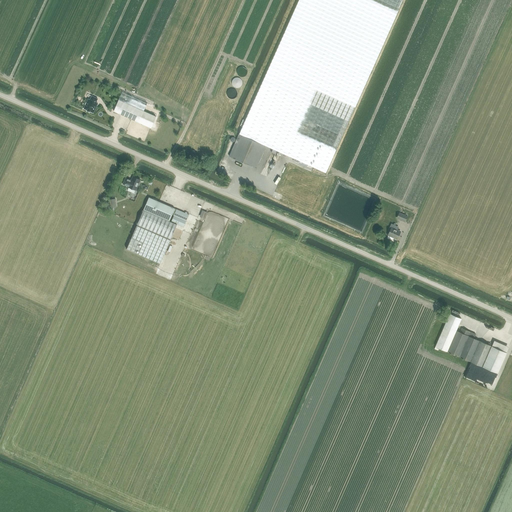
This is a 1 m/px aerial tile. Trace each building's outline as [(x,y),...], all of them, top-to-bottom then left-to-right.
[(298,0),(285,32),(371,70),(402,0),(298,0)] [(326,173),(371,70),(285,32),(239,135),(240,135),(246,138),(247,136),(250,138),(249,139),(266,147),(267,146),(282,153),(326,173)] [(247,70),(247,69),(246,67),(245,66),(243,66),(241,66),(240,66),(239,67),(238,69),(238,70),(238,72),(239,73),(241,74),(242,75),(244,75),(244,74),(245,74),(247,72),(247,70)] [(241,80),(241,78),(240,77),(239,76),(238,76),(237,76),(235,76),(234,77),(233,78),(232,79),(232,80),(232,82),(233,83),(235,84),(236,85),(238,85),(239,84),(240,84),(241,82),(241,80)] [(147,104),(122,93),(113,112),(151,128),(156,117),(143,111),(147,104)] [(85,105),(85,106),(84,109),(93,113),(97,104),(96,103),(97,99),(92,96),(90,100),(88,99),(86,103),(85,105)] [(247,136),(246,138),(240,135),(230,157),(257,169),(266,147),(249,139),(250,138),(247,136)] [(140,180),(132,177),(131,180),(125,178),(123,184),(128,187),(135,190),(140,180)] [(185,221),(188,215),(148,197),(136,225),(125,248),(158,263),(176,224),(183,227),(185,221)] [(205,219),(208,212),(202,209),(199,217),(205,219)] [(407,216),(399,213),(396,219),(405,222),(407,216)] [(389,232),(388,235),(397,239),(400,232),(397,230),(396,229),(397,227),(391,224),(388,231),(388,232),(389,232)] [(139,265),(145,268),(147,262),(142,259),(139,265)] [(440,351),(441,349),(447,351),(497,374),(506,353),(491,346),(491,344),(488,343),(487,345),(474,339),(476,334),(462,328),(460,332),(456,331),(461,319),(450,314),(436,346),(434,349),(440,351)]
